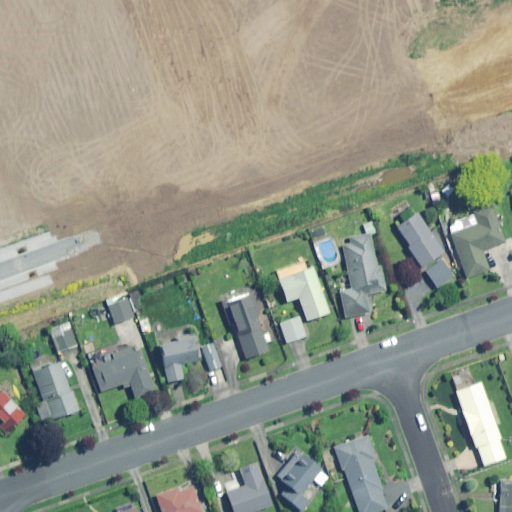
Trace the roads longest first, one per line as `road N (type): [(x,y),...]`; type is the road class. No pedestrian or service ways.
road 1 (residential): [(0,498),(390,359)]
road 2 (unknown): [(462,0),(497,96),(301,161)]
road 3 (residential): [(102,235),(16,0)]
road 4 (unknown): [(273,172),(301,161),(238,0)]
road 5 (residential): [(102,235),(273,172)]
road 6 (residential): [(390,359),(446,511)]
road 7 (residential): [(390,359),(511,316)]
